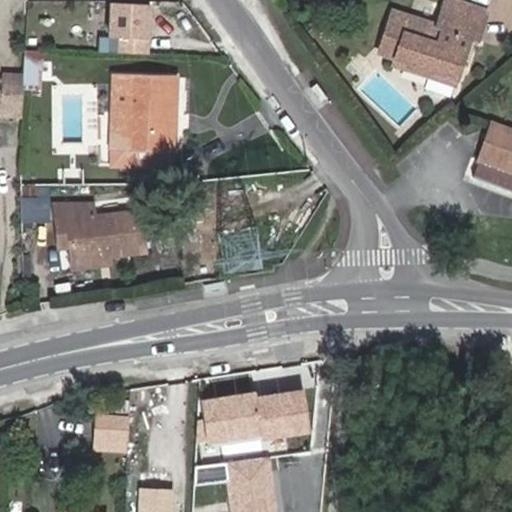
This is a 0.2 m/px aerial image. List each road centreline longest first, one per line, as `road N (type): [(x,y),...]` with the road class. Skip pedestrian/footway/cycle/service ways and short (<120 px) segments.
road 1 (secondary): [(392,302),(219,321),(59,348),(0,368)]
road 2 (residential): [(231,0),(385,229),(392,302)]
road 3 (secondary): [(511,312),(392,302)]
